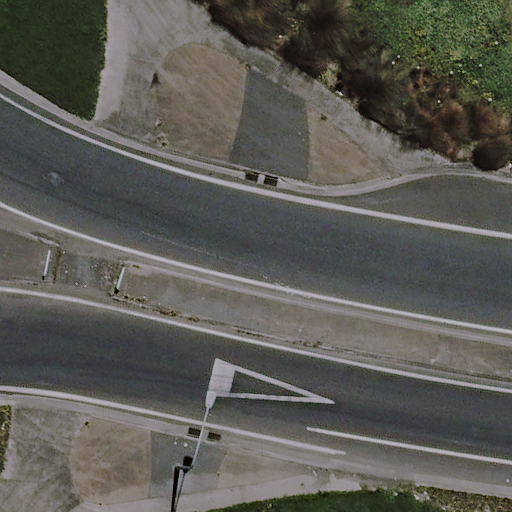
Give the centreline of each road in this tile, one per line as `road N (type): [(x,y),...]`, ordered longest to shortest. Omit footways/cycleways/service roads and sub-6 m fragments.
road 1 (primary): [(0,145),(98,195),(347,259),(511,288)]
road 2 (primary): [(511,428),(64,349),(0,346)]
